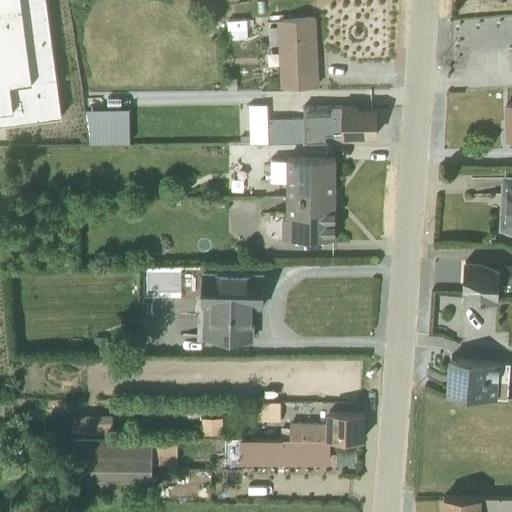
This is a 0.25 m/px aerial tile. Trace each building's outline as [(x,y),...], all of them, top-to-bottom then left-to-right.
[(0,121),(61,114),(46,0),(24,0),(0,3),(0,121)] [(279,83),(279,87),(318,85),(315,16),(276,19),(279,83)] [(266,118),(267,142),(325,141),(325,137),(377,136),(376,107),(356,107),(356,103),(303,104),(303,117),(266,118)] [(90,141),(132,140),(131,105),(90,106),(90,141)] [(285,159),(270,159),(269,180),(286,180),(286,198),(335,199),(335,157),(286,156),(285,159)] [(511,174),(501,174),(499,229),(511,229),(511,174)] [(281,217),(281,237),(334,237),(335,199),(286,198),(285,217),(281,217)] [(465,261),(463,289),(498,290),(499,275),(511,275),(511,258),(481,257),(481,262),(465,261)] [(202,306),(201,337),(253,340),(253,307),(262,307),(263,275),(263,271),(201,270),(200,305),(202,306)] [(451,350),(448,386),(507,390),(510,356),(508,354),(451,350)] [(279,402),(257,402),(257,420),(280,419),(279,402)] [(362,439),(363,413),(326,411),(325,422),(289,421),(288,427),(280,427),(280,437),(327,439),(362,439)] [(110,435),(111,416),(73,415),(72,436),(110,435)] [(195,424),(195,434),(222,434),(221,418),(201,418),(201,424),(195,424)] [(72,436),(71,493),(150,493),(151,464),(168,464),(168,469),(176,469),(176,438),(110,435),(72,436)] [(280,437),(239,437),(239,460),(327,461),(327,439),(280,437)] [(511,501),(511,489),(444,488),(443,511),(489,511),(490,502),(511,501)]
